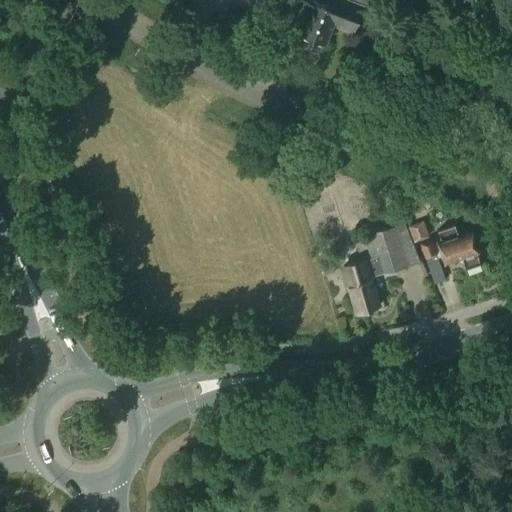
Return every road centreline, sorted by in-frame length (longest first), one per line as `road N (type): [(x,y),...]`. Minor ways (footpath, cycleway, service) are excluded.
road 1 (unclassified): [(511,163),(420,151),(260,96),(88,0)]
road 2 (unclassified): [(329,374),(225,370),(120,393)]
road 3 (unclassified): [(138,430),(191,406),(329,374)]
road 4 (unclassified): [(329,374),(511,328)]
road 5 (secondary): [(83,380),(0,214)]
road 6 (secondary): [(0,233),(51,392)]
